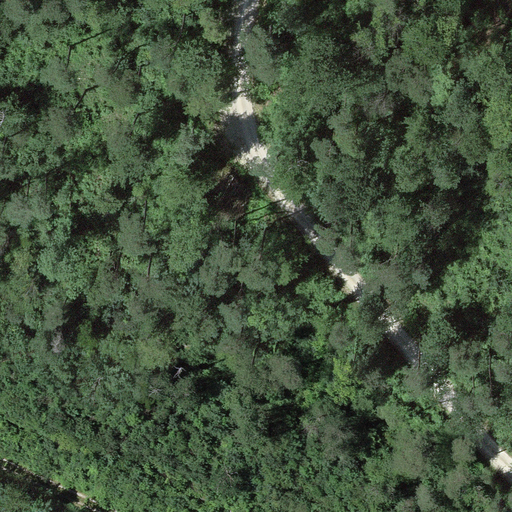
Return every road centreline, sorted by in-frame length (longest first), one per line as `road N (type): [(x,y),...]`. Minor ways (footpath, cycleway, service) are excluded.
road 1 (track): [(250,0),(241,24),(242,102),(268,173),(511,463)]
road 2 (track): [(0,459),(110,511)]
